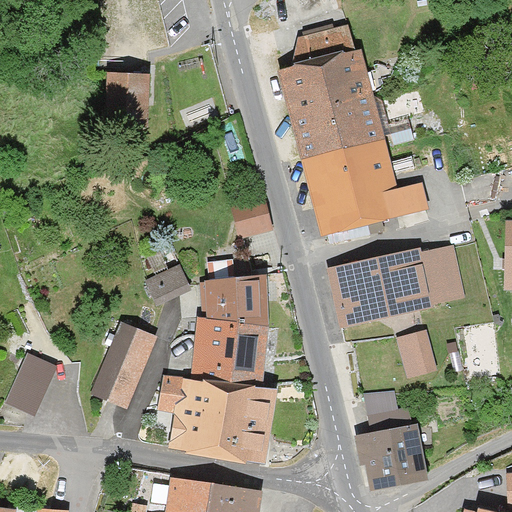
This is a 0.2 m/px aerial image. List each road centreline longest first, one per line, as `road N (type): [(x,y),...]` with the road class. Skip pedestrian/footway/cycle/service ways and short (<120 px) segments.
road 1 (tertiary): [(223,0),(297,250),(353,501)]
road 2 (unclassified): [(0,441),(109,452),(353,501)]
